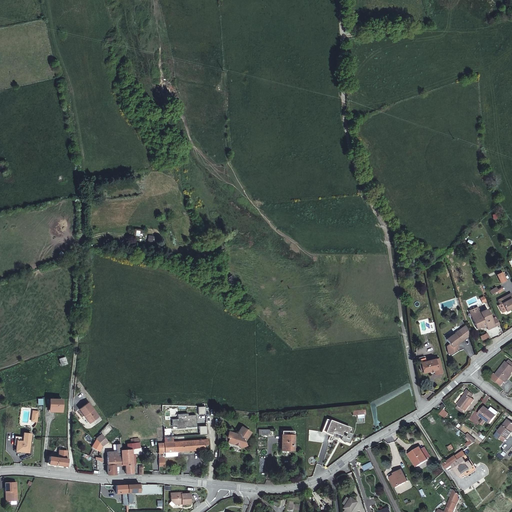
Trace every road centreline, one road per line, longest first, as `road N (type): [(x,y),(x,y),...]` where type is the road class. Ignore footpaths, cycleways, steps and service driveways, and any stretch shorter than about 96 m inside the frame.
road 1 (track): [(70,476),(81,195),(42,0)]
road 2 (track): [(340,0),(350,152),(389,254),(425,410)]
road 3 (residential): [(221,485),(301,486),(425,410),(468,372)]
road 4 (residential): [(0,472),(221,485)]
